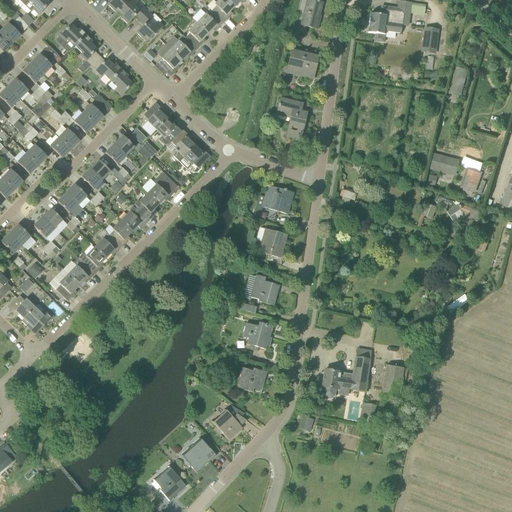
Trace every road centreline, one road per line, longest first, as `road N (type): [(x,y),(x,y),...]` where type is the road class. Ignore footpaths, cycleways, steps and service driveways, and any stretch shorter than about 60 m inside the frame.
road 1 (residential): [(32,353),(230,153)]
road 2 (unclassified): [(258,441),(287,399),(318,180)]
road 3 (residential): [(0,223),(51,172),(74,165),(153,81)]
road 4 (unclassified): [(318,180),(343,0)]
road 5 (residential): [(173,99),(262,0)]
